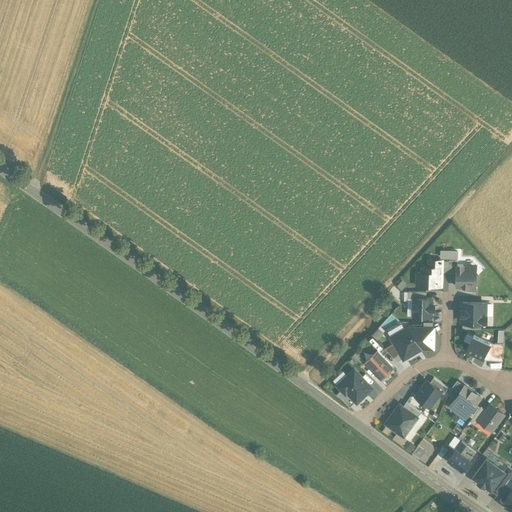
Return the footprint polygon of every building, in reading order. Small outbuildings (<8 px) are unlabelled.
[(416,286),(442,286),(442,272),(442,260),(429,260),(429,267),(422,267),(422,273),(417,273),(416,286)] [(449,272),(457,272),(457,264),(457,261),(449,260),(449,272)] [(479,275),(472,268),(463,268),(463,265),(457,264),(457,272),(457,286),(468,287),(468,290),(475,290),(476,277),(479,275)] [(426,298),(414,298),(413,316),(434,316),(434,298),(426,298)] [(487,303),(462,303),(462,323),(463,323),(481,323),(487,323),(487,303)] [(433,328),(407,327),(391,337),(403,358),(403,359),(422,348),(433,348),(433,328)] [(368,339),(377,348),(381,344),(376,339),(383,332),(379,328),(368,339)] [(483,358),(490,343),(474,335),(467,350),(483,358)] [(394,343),(385,348),(397,361),(403,358),(394,343)] [(503,360),(504,343),(490,343),(483,358),(487,359),(503,360)] [(366,362),(381,379),(393,368),(378,351),(366,362)] [(357,403),(372,387),(354,369),(339,384),(343,388),(355,401),(357,403)] [(442,391),(444,393),(448,388),(434,377),(430,382),(442,391)] [(430,407),(442,391),(430,382),(427,380),(415,396),(430,407)] [(455,399),(465,386),(458,380),(448,393),(455,399)] [(480,397),(465,386),(455,399),(450,406),(465,417),(468,414),(475,403),(480,397)] [(350,407),(355,401),(343,388),(337,394),(350,407)] [(403,407),(417,417),(421,413),(406,402),(403,407)] [(480,407),(475,403),(468,414),(472,417),(480,407)] [(403,437),(417,417),(403,407),(400,404),(385,424),(403,437)] [(504,414),(490,404),(475,424),(489,435),(504,414)] [(485,411),(480,407),(472,417),(470,421),(475,424),(485,411)] [(500,430),(496,438),(505,442),(508,433),(500,430)] [(434,442),(439,435),(435,432),(430,439),(434,442)] [(467,443),(461,452),(469,458),(476,449),(467,443)] [(461,452),(455,448),(454,450),(452,453),(448,459),(461,469),(469,458),(461,452)] [(505,471),(487,458),(474,476),(491,489),(505,471)] [(511,469),(509,466),(491,489),(497,494),(505,484),(511,474),(511,469)] [(511,490),(511,488),(505,484),(494,499),(501,505),(504,501),(511,490)]
